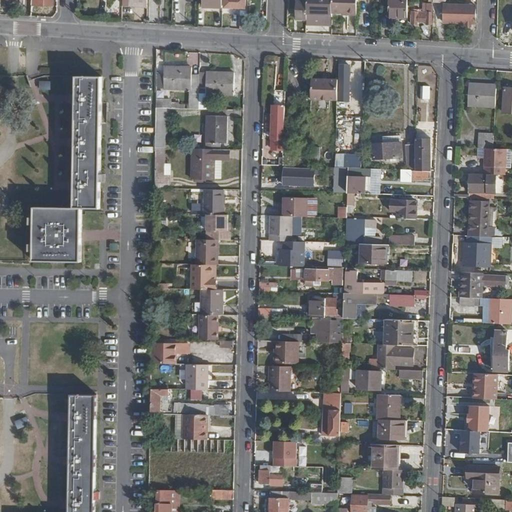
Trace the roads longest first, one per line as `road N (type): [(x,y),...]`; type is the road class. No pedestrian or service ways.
road 1 (residential): [(256,42),(246,511)]
road 2 (residential): [(431,511),(450,54)]
road 3 (residential): [(103,297),(121,291),(127,277),(132,34)]
road 4 (residential): [(103,297),(118,300),(125,315),(122,511)]
road 5 (tertiary): [(275,43),(450,54)]
road 6 (tertiary): [(132,34),(256,42)]
